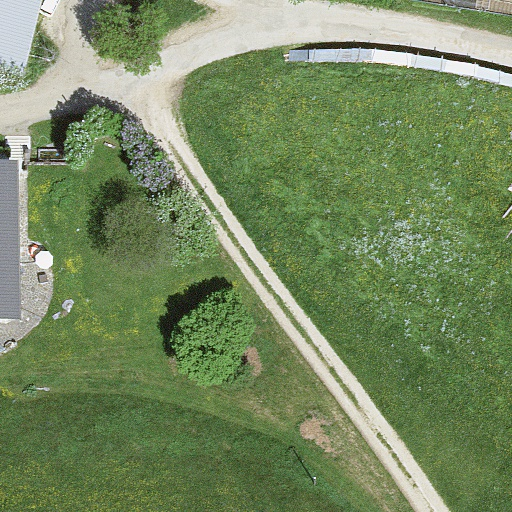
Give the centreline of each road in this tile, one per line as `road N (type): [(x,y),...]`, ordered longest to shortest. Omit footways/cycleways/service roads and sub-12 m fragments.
road 1 (track): [(125,82),(432,511)]
road 2 (residential): [(511,54),(307,20)]
